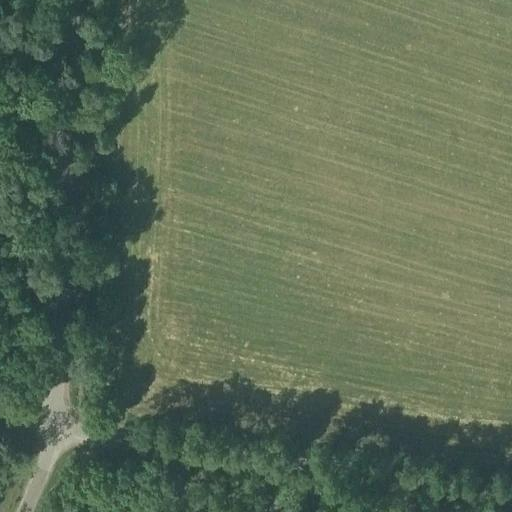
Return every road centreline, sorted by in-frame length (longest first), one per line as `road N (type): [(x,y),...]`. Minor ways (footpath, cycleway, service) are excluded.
road 1 (unclassified): [(511,497),(53,425)]
road 2 (unclassified): [(53,425),(64,0)]
